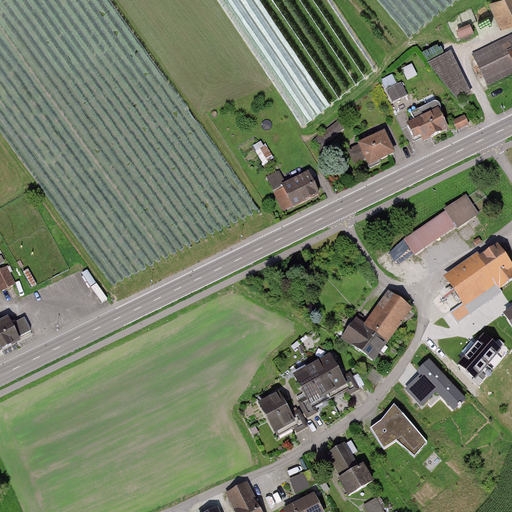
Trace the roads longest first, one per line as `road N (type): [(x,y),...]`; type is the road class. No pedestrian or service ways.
road 1 (primary): [(0,377),(339,210)]
road 2 (residential): [(175,511),(294,460),(359,417),(416,344),(428,296)]
road 3 (primary): [(339,210),(495,134)]
road 4 (residential): [(495,134),(469,62),(479,43),(511,32)]
road 5 (residential): [(428,296),(388,282),(339,210)]
